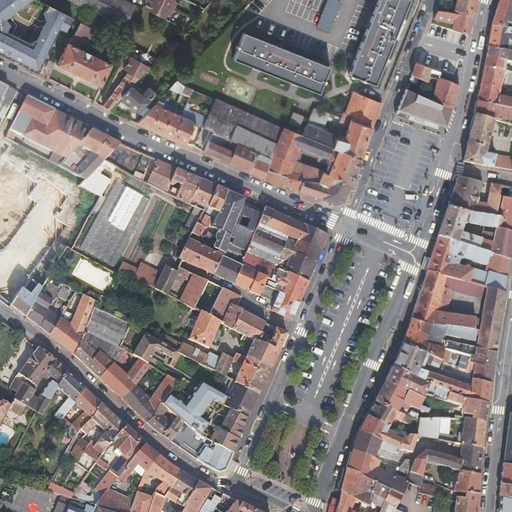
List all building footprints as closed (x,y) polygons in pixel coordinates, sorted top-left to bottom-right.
[(0,0),(0,53),(37,72),(39,66),(0,46),(0,1),(1,0),(0,0)] [(29,0),(1,0),(0,1),(0,46),(39,66),(41,63),(59,27),(66,31),(73,17),(47,5),(42,13),(46,21),(36,40),(32,49),(0,32),(0,17),(17,4),(19,8),(29,0)] [(135,5),(124,0),(68,0),(112,21),(124,27),(135,5)] [(147,0),(143,8),(167,20),(177,0),(147,0)] [(326,0),(317,27),(328,31),(339,1),(337,0),(326,0)] [(409,0),(378,0),(351,70),(348,75),(375,85),(384,63),(400,23),(409,0)] [(456,0),(455,7),(440,2),(437,10),(456,13),(457,10),(474,16),(476,4),(462,0),(456,0)] [(511,0),(499,0),(495,13),(491,26),(506,28),(507,22),(511,23),(511,0)] [(19,8),(17,4),(0,17),(0,32),(32,49),(36,40),(31,42),(30,43),(6,31),(9,25),(5,19),(19,8)] [(456,13),(437,10),(434,16),(433,18),(453,23),(452,30),(455,30),(461,32),(468,34),(469,34),(474,16),(457,10),(456,13)] [(81,22),(73,38),(82,42),(87,45),(95,29),(81,22)] [(511,23),(507,22),(506,28),(491,26),(487,47),(488,47),(511,51),(511,23)] [(319,94),(330,67),(281,48),(243,33),(232,59),(251,67),(255,68),(261,70),(291,83),(295,84),(299,86),(319,94)] [(67,43),(79,48),(82,42),(73,38),(70,36),(67,43)] [(112,65),(79,48),(67,43),(57,65),(101,87),(112,65)] [(511,51),(488,47),(486,57),(506,61),(511,62),(511,51)] [(130,57),(123,69),(128,72),(107,102),(106,101),(102,106),(109,110),(121,97),(130,88),(137,81),(149,67),(130,57)] [(505,66),(506,61),(486,57),(482,77),(502,82),(504,75),(504,70),(505,66)] [(430,76),(438,78),(441,72),(431,68),(416,63),(415,62),(411,74),(429,83),(430,76)] [(438,78),(436,87),(456,96),(460,84),(439,77),(438,78)] [(502,82),(482,77),(477,101),(511,108),(511,97),(499,95),(502,82)] [(174,91),(181,93),(184,85),(182,85),(177,80),(168,90),(171,94),(174,91)] [(148,102),(156,94),(148,88),(146,90),(141,95),(134,89),(140,84),(137,81),(130,88),(121,97),(138,113),(143,117),(150,109),(148,106),(150,104),(148,102)] [(140,84),(134,89),(141,95),(146,90),(140,84)] [(181,93),(190,97),(193,89),(184,85),(181,93)] [(410,113),(415,115),(447,127),(448,123),(452,110),(453,108),(433,98),(428,96),(423,94),(405,87),(397,108),(410,113)] [(453,108),(456,96),(436,87),(434,95),(433,98),(453,108)] [(375,118),(381,104),(353,93),(345,112),(354,116),(352,121),(371,128),(375,118)] [(9,130),(17,134),(22,136),(25,138),(23,142),(30,145),(32,141),(53,152),(65,158),(78,145),(80,143),(46,126),(54,110),(26,96),(9,130)] [(285,176),(286,174),(297,178),(296,179),(303,180),(318,181),(329,184),(332,176),(350,184),(355,172),(361,159),(302,135),(284,127),(283,128),(215,98),(207,117),(204,122),(202,126),(202,127),(213,132),(212,134),(229,140),(236,124),(277,143),(274,149),(271,158),(267,168),(285,176)] [(511,108),(477,101),(474,114),(494,119),(511,123),(511,108)] [(190,105),(188,103),(184,113),(172,139),(185,145),(196,123),(202,126),(204,122),(207,117),(189,109),(190,105)] [(137,123),(152,130),(157,119),(154,118),(155,116),(158,117),(162,107),(155,104),(150,109),(143,117),(137,123)] [(157,119),(152,130),(162,135),(172,112),(162,107),(158,117),(155,116),(154,118),(157,119)] [(354,116),(345,112),(343,112),(341,117),(341,118),(338,124),(348,128),(345,137),(338,134),(337,136),(323,131),(329,114),(313,108),(309,119),(304,129),(302,135),(361,159),(365,146),(371,128),(352,121),(354,116)] [(54,110),(46,126),(80,143),(92,129),(54,110)] [(179,115),(172,112),(162,135),(172,139),(184,113),(181,112),(179,115)] [(289,123),(299,127),(303,117),(295,113),(293,113),(289,123)] [(494,119),(474,114),(468,140),(464,156),(463,162),(492,167),(511,170),(511,156),(495,154),(495,155),(490,154),(491,147),(487,146),(494,119)] [(257,152),(271,158),(274,149),(277,143),(236,124),(229,140),(237,143),(257,152)] [(78,145),(65,158),(58,165),(86,178),(105,161),(113,151),(120,143),(92,129),(80,143),(78,145)] [(17,134),(9,130),(5,138),(12,142),(17,134)] [(202,152),(228,163),(231,157),(223,154),(226,148),(229,140),(212,134),(202,152)] [(226,148),(233,151),(237,143),(229,140),(226,148)] [(233,151),(226,148),(223,154),(231,157),(228,163),(248,172),(257,152),(237,143),(233,151)] [(395,148),(388,177),(399,179),(406,151),(395,148)] [(65,158),(53,152),(49,160),(58,165),(65,158)] [(257,152),(248,172),(264,178),(267,168),(271,158),(257,152)] [(0,296),(11,305),(19,292),(22,288),(33,273),(19,262),(79,185),(85,179),(86,178),(58,165),(49,160),(38,155),(21,178),(0,163),(0,296)] [(176,168),(158,160),(147,183),(166,193),(169,184),(176,168)] [(86,178),(85,179),(79,185),(100,197),(101,196),(111,181),(100,174),(109,163),(105,161),(86,178)] [(200,180),(176,168),(169,184),(172,186),(177,183),(182,186),(175,198),(189,205),(200,180)] [(278,183),(298,191),(303,180),(296,179),(297,178),(286,174),(285,176),(267,168),(264,178),(278,183)] [(135,171),(133,177),(142,181),(145,175),(135,171)] [(347,191),(350,184),(332,176),(329,184),(318,181),(303,180),(298,191),(322,199),(337,206),(342,203),(347,191)] [(501,185),(490,184),(486,203),(478,202),(479,198),(478,197),(482,182),(469,180),(457,177),(448,206),(468,212),(496,216),(501,185)] [(217,187),(200,180),(189,205),(195,207),(203,210),(199,218),(196,222),(201,224),(208,208),(217,187)] [(116,181),(79,248),(113,267),(150,200),(116,181)] [(216,218),(228,192),(217,187),(208,208),(201,224),(196,222),(191,232),(201,237),(204,229),(208,228),(213,217),(216,218)] [(502,196),(498,217),(496,216),(468,212),(448,206),(438,236),(511,259),(511,251),(511,187),(510,187),(508,197),(502,196)] [(211,227),(218,230),(215,235),(214,236),(216,241),(214,247),(219,249),(218,253),(224,256),(225,253),(227,247),(245,255),(246,252),(262,215),(242,206),(245,199),(228,192),(216,218),(211,227)] [(100,197),(93,210),(97,213),(106,198),(101,196),(100,197)] [(195,207),(191,215),(184,229),(191,232),(196,222),(199,218),(203,210),(195,207)] [(246,252),(279,265),(286,264),(292,253),(316,262),(321,250),(267,226),(273,211),(265,207),(262,215),(246,252)] [(321,250),(328,234),(273,211),(267,226),(321,250)] [(201,244),(204,238),(201,237),(191,232),(188,238),(201,244)] [(511,259),(438,236),(427,270),(446,276),(484,286),(486,287),(505,292),(508,277),(510,262),(511,259)] [(201,244),(188,238),(178,258),(182,260),(194,266),(204,246),(201,244)] [(218,253),(204,246),(194,266),(214,274),(224,256),(218,253)] [(242,265),(234,284),(249,291),(258,272),(268,277),(271,278),(275,280),(276,277),(287,283),(291,274),(308,281),(316,262),(292,253),(286,264),(279,265),(246,252),(245,255),(241,264),(242,265)] [(234,284),(242,265),(241,264),(224,256),(214,274),(234,284)] [(134,278),(137,269),(123,262),(119,271),(134,278)] [(154,277),(157,272),(147,267),(140,264),(137,269),(134,278),(150,286),(154,288),(159,279),(154,277)] [(174,281),(176,275),(177,272),(166,265),(159,279),(154,288),(167,295),(174,281)] [(179,268),(177,272),(176,275),(185,280),(189,272),(179,268)] [(502,316),(505,292),(486,287),(481,320),(446,314),(452,292),(443,289),(446,276),(427,270),(411,319),(431,325),(431,324),(479,331),(499,336),(502,316)] [(291,321),(308,281),(291,274),(287,283),(276,277),(275,280),(271,278),(271,280),(275,282),(275,284),(268,281),(266,287),(264,286),(268,277),(258,272),(249,291),(260,296),(274,302),(271,310),(291,321)] [(208,281),(194,274),(182,297),(178,295),(175,299),(193,309),(208,281)] [(452,292),(481,300),(484,286),(446,276),(443,289),(452,292)] [(39,292),(42,287),(38,284),(30,294),(24,290),(22,288),(19,292),(11,305),(26,316),(39,292)] [(220,322),(222,323),(230,304),(236,306),(240,296),(222,288),(209,315),(220,322)] [(52,300),(39,292),(26,316),(49,334),(60,316),(47,308),(52,300)] [(60,316),(49,334),(74,355),(85,332),(94,307),(97,301),(82,293),(74,314),(64,311),(60,316)] [(232,330),(242,335),(240,340),(251,346),(254,340),(259,342),(262,335),(267,323),(257,319),(241,312),(243,309),(236,306),(230,304),(222,323),(227,327),(232,330)] [(74,355),(98,378),(113,362),(115,364),(117,361),(124,350),(119,347),(130,325),(94,307),(85,332),(74,355)] [(243,309),(241,312),(257,319),(258,315),(243,309)] [(188,339),(209,348),(220,322),(209,315),(200,311),(188,339)] [(431,325),(411,319),(409,325),(407,329),(442,339),(444,334),(475,341),(476,334),(479,335),(477,347),(496,353),(497,347),(499,336),(479,331),(431,324),(431,325)] [(271,338),(276,328),(267,323),(262,335),(271,338)] [(251,346),(250,349),(275,360),(286,333),(276,328),(271,338),(262,335),(259,342),(254,340),(251,346)] [(442,339),(407,329),(403,342),(441,360),(444,348),(439,347),(442,339)] [(134,355),(139,358),(149,364),(155,355),(156,354),(157,351),(173,359),(170,364),(175,367),(182,355),(177,352),(170,348),(158,341),(145,333),(134,355)] [(214,371),(220,357),(209,352),(208,356),(182,342),(181,344),(174,340),(170,348),(177,352),(182,355),(204,366),(214,371)] [(439,369),(441,360),(403,342),(399,351),(392,367),(441,389),(457,395),(465,398),(469,398),(489,402),(491,383),(472,378),(470,386),(419,368),(421,362),(439,369)] [(9,388),(17,393),(22,382),(35,390),(43,377),(55,361),(56,359),(39,346),(38,347),(18,373),(15,377),(9,388)] [(491,383),(496,353),(477,347),(475,356),(470,355),(467,362),(475,363),(472,378),(491,383)] [(441,360),(447,362),(449,350),(444,348),(441,360)] [(246,356),(272,367),(274,363),(275,360),(250,349),(246,356)] [(121,364),(129,353),(124,350),(117,361),(121,364)] [(222,353),(220,357),(214,371),(224,376),(225,377),(233,361),(233,359),(222,353)] [(233,361),(242,365),(245,357),(236,353),(233,359),(233,361)] [(470,355),(462,353),(458,367),(466,370),(466,371),(471,372),(469,377),(472,378),(475,363),(467,362),(470,355)] [(246,356),(245,357),(242,365),(239,371),(263,384),(272,367),(246,356)] [(98,378),(122,399),(137,385),(136,384),(151,365),(149,364),(139,358),(127,374),(115,364),(113,362),(98,378)] [(31,397),(35,390),(22,382),(17,393),(11,405),(9,408),(20,415),(26,406),(36,412),(43,416),(57,386),(67,371),(55,361),(43,377),(49,382),(40,393),(37,400),(31,397)] [(441,389),(392,367),(385,380),(423,399),(424,395),(435,398),(437,398),(441,389)] [(54,416),(61,421),(63,418),(75,403),(85,388),(67,371),(57,386),(69,397),(54,416)] [(239,371),(234,381),(232,389),(229,396),(224,404),(224,405),(231,408),(247,418),(254,403),(263,384),(239,371)] [(167,374),(150,398),(137,385),(122,399),(147,422),(161,403),(177,380),(167,374)] [(201,418),(214,401),(224,405),(224,404),(229,396),(222,392),(212,386),(199,380),(189,374),(188,376),(187,378),(184,384),(175,404),(198,416),(201,418)] [(232,389),(234,381),(225,377),(224,376),(221,384),(232,389)] [(198,416),(175,404),(184,384),(177,380),(161,403),(167,409),(168,410),(176,416),(172,422),(163,435),(170,440),(175,431),(183,421),(187,424),(197,433),(202,436),(209,423),(204,420),(198,416)] [(420,406),(423,399),(385,380),(381,389),(380,391),(410,405),(419,409),(420,406)] [(101,403),(85,388),(75,403),(84,413),(72,424),(70,423),(63,418),(61,421),(57,427),(63,432),(73,439),(75,436),(80,429),(91,418),(101,403)] [(413,418),(416,419),(418,414),(410,411),(409,413),(407,412),(410,405),(380,391),(375,400),(412,418),(413,418)] [(465,398),(457,395),(455,403),(464,406),(462,414),(471,416),(471,418),(486,422),(486,419),(489,402),(469,398),(465,398)] [(0,420),(11,405),(6,403),(7,402),(0,398),(0,420)] [(437,398),(435,398),(434,401),(443,403),(442,409),(450,410),(451,409),(462,414),(464,406),(455,403),(442,399),(437,398)] [(369,413),(391,424),(394,418),(410,425),(412,418),(375,400),(369,413)] [(231,408),(224,405),(214,401),(201,418),(204,420),(209,423),(216,414),(224,419),(231,408)] [(98,424),(106,432),(97,442),(93,447),(89,443),(87,442),(84,446),(82,444),(84,442),(80,439),(78,442),(68,458),(77,464),(84,452),(96,462),(102,454),(111,444),(125,426),(101,403),(91,418),(80,429),(87,435),(98,424)] [(155,430),(163,435),(172,422),(163,415),(167,409),(161,403),(147,422),(155,430)] [(442,409),(420,406),(419,409),(425,412),(433,412),(432,419),(440,419),(450,419),(456,419),(456,415),(450,414),(450,410),(442,409)] [(247,418),(231,408),(224,419),(243,429),(244,426),(244,425),(247,418)] [(388,430),(391,424),(369,413),(366,418),(388,430)] [(209,423),(218,429),(224,419),(216,414),(209,423)] [(471,418),(465,417),(462,444),(483,448),(486,422),(471,418)] [(363,422),(359,430),(395,447),(411,452),(412,452),(417,436),(408,434),(397,428),(388,430),(366,418),(363,422)] [(421,418),(417,436),(438,439),(440,419),(432,419),(421,418)] [(243,429),(224,419),(218,429),(238,439),(240,434),(243,429)] [(450,419),(440,419),(438,439),(452,442),(453,436),(448,435),(450,419)] [(202,436),(197,433),(187,424),(183,421),(175,431),(170,440),(196,459),(204,465),(211,468),(219,472),(225,470),(230,459),(232,453),(209,441),(210,440),(202,436)] [(303,454),(313,428),(295,422),(286,448),(303,454)] [(218,429),(209,423),(202,436),(210,440),(209,441),(232,453),(235,446),(238,439),(218,429)] [(122,454),(103,478),(94,489),(102,495),(108,489),(112,485),(117,478),(118,477),(140,450),(135,446),(140,439),(125,426),(111,444),(122,454)] [(395,447),(359,430),(355,440),(352,449),(373,457),(378,446),(393,452),(395,447)] [(147,471),(160,455),(145,443),(140,450),(118,477),(117,478),(123,483),(138,463),(147,471)] [(460,470),(480,474),(483,448),(462,444),(460,459),(426,450),(415,459),(426,462),(460,470)] [(373,457),(352,449),(347,468),(375,482),(390,489),(402,494),(408,482),(420,487),(421,484),(422,477),(410,472),(408,480),(378,467),(380,460),(375,458),(373,457)] [(96,462),(96,463),(103,468),(110,459),(102,454),(96,462)] [(144,475),(142,479),(146,481),(150,474),(156,479),(157,478),(162,482),(154,491),(155,493),(164,497),(171,487),(181,471),(170,463),(160,455),(147,471),(144,475)] [(405,459),(399,467),(410,472),(422,477),(426,462),(415,459),(414,460),(405,459)] [(503,463),(502,472),(511,475),(511,464),(505,463),(503,463)] [(375,482),(347,468),(341,491),(369,506),(371,500),(373,494),(371,493),(375,482)] [(460,470),(453,491),(465,492),(478,493),(481,474),(480,474),(460,470)] [(160,511),(165,498),(176,504),(173,510),(174,510),(176,511),(180,511),(185,505),(184,504),(199,481),(181,471),(171,487),(164,497),(155,493),(153,497),(148,511),(160,511)] [(511,475),(502,472),(501,472),(499,496),(511,499),(511,475)] [(96,481),(87,475),(84,480),(92,486),(96,481)] [(91,488),(82,481),(78,487),(87,493),(91,488)] [(211,511),(216,506),(219,509),(222,506),(217,503),(220,499),(231,506),(236,500),(223,494),(221,498),(214,495),(216,491),(199,481),(184,504),(185,505),(180,511),(211,511)] [(373,494),(371,500),(382,507),(385,500),(390,489),(375,482),(371,493),(373,494)] [(438,489),(421,484),(420,487),(418,493),(435,497),(442,498),(443,493),(438,492),(438,489)] [(120,511),(129,511),(133,501),(108,489),(102,495),(94,505),(95,505),(99,506),(114,510),(120,511)] [(393,511),(395,509),(396,506),(402,494),(390,489),(385,500),(389,502),(384,511),(393,511)] [(369,506),(341,491),(339,500),(337,505),(335,511),(364,511),(366,510),(369,506)] [(94,505),(102,495),(95,492),(92,497),(79,493),(75,499),(94,505)] [(129,511),(148,511),(153,497),(136,492),(133,501),(129,511)] [(477,511),(479,493),(478,493),(465,492),(465,496),(457,496),(456,501),(454,511),(477,511)] [(511,511),(511,499),(499,496),(499,505),(497,511),(511,511)] [(228,510),(225,511),(260,511),(236,500),(231,506),(228,510)] [(384,511),(389,502),(385,500),(382,507),(380,511),(384,511)] [(58,501),(53,511),(66,511),(69,506),(58,501)] [(113,511),(98,508),(99,506),(95,505),(94,507),(86,504),(85,507),(71,501),(69,506),(66,511),(113,511)]
